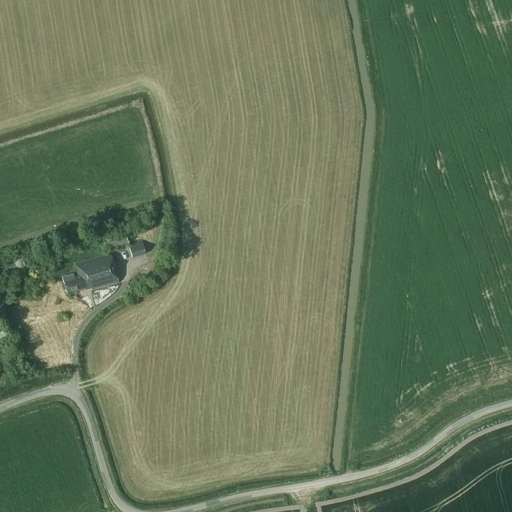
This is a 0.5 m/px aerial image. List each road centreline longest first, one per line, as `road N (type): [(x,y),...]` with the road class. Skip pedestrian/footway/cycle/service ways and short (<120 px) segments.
road 1 (unclassified): [(197,511),(365,477),(423,452),(468,420),(511,406)]
road 2 (unclassified): [(0,407),(59,390),(80,402),(106,485),(126,511)]
